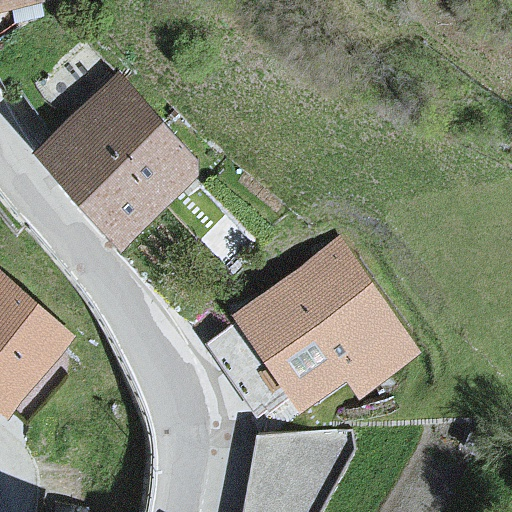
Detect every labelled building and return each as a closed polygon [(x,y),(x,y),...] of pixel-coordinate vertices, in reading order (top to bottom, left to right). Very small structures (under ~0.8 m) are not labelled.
[(0,0),(0,10),(39,0),(0,0)] [(120,79),(33,152),(115,249),(202,176),(120,79)] [(336,242),(230,311),(297,413),(340,386),(353,406),(417,365),(336,242)] [(0,283),(0,408),(2,411),(65,342),(0,283)] [(348,433),(249,442),(236,511),(320,511),(351,462),(348,433)]
